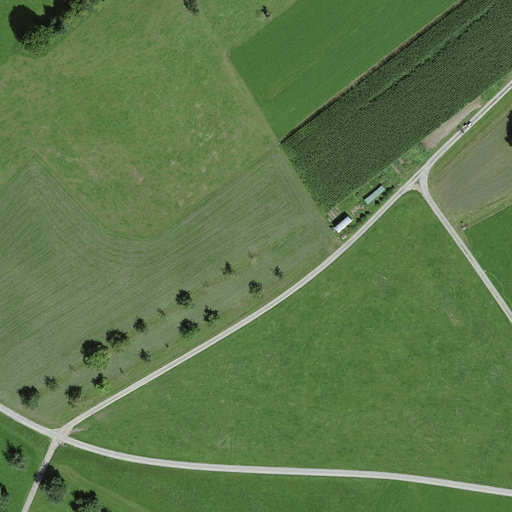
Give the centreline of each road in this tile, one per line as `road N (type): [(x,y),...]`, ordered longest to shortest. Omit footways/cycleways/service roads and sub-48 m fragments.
road 1 (track): [(511,84),(314,274),(59,436)]
road 2 (track): [(0,407),(84,447),(131,458),(511,493)]
road 3 (track): [(414,178),(511,318)]
